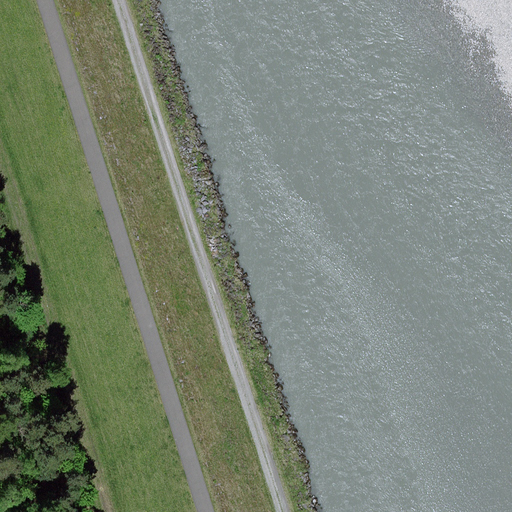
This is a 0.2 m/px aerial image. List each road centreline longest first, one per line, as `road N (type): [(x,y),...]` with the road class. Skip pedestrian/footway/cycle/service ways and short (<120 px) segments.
road 1 (track): [(44,0),(205,511)]
road 2 (track): [(122,0),(281,511)]
